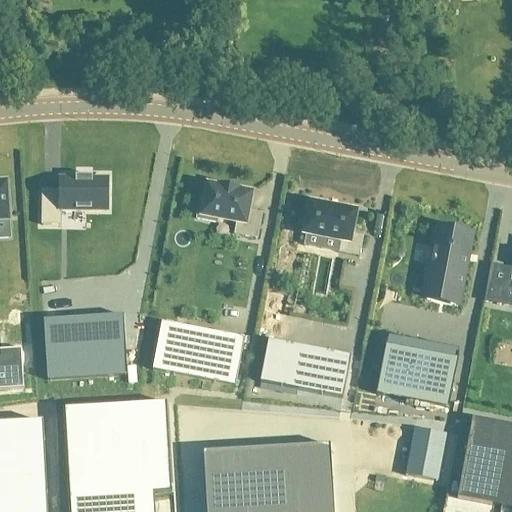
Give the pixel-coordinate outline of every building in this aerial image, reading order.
[(76,179),(60,178),(60,190),(42,190),(42,225),(61,225),(62,210),(108,211),(108,179),(92,179),(92,177),(76,177),(76,178),(76,179)] [(6,182),(0,182),(0,221),(9,221),(6,182)] [(249,211),(252,193),(237,190),(238,189),(222,186),(222,187),(207,184),(204,199),(200,198),(197,219),(217,223),(218,219),(236,222),(234,234),(257,239),(262,213),(249,211)] [(306,223),(304,234),(340,241),(338,253),(360,257),(364,236),(352,234),(356,212),(310,203),(309,206),(305,206),(302,223),(306,223)] [(460,291),(471,234),(437,227),(426,284),(460,291)] [(511,286),(490,283),(487,300),(511,304),(511,286)] [(127,375),(123,316),(43,321),(47,381),(127,375)] [(153,371),(235,386),(244,338),(162,323),(153,371)] [(351,357),(268,341),(260,383),(343,399),(351,357)] [(376,395),(448,409),(457,361),(386,347),(376,395)] [(0,389),(23,388),(21,349),(0,350),(0,389)] [(172,492),(167,403),(65,409),(71,511),(155,511),(154,494),(172,492)] [(511,509),(511,425),(473,418),(457,499),(511,509)] [(0,511),(47,511),(43,422),(0,424),(0,511)] [(414,429),(406,476),(438,482),(446,435),(414,429)] [(332,511),(329,447),(204,454),(207,511),(332,511)]
